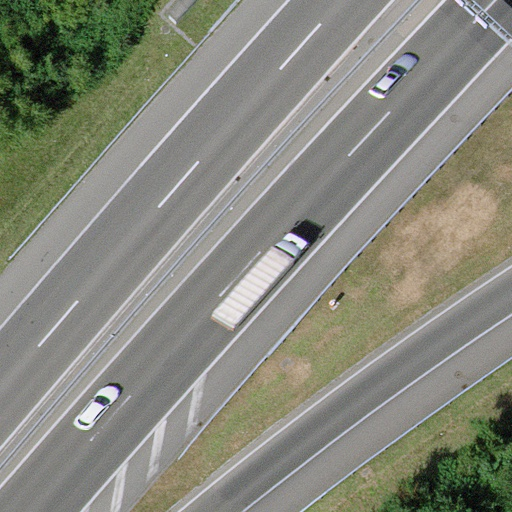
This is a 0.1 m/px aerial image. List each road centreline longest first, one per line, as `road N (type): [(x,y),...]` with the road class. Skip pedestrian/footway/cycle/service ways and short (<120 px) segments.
road 1 (motorway): [(30,511),(496,0)]
road 2 (motorway): [(343,0),(0,393)]
road 3 (motorway): [(213,511),(365,392),(511,291)]
